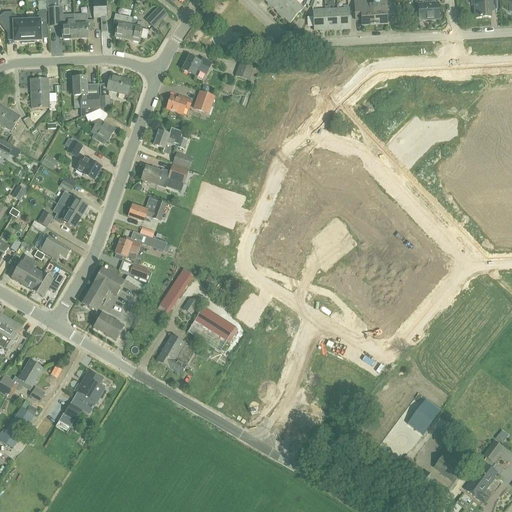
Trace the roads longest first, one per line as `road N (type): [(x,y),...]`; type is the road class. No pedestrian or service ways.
road 1 (residential): [(53,324),(95,250),(159,73)]
road 2 (residential): [(311,124),(275,156),(234,267),(321,319)]
road 3 (tertiary): [(254,442),(53,324)]
road 4 (residential): [(245,0),(296,42),(455,36)]
road 5 (residential): [(321,319),(382,362),(474,263)]
road 6 (residential): [(311,124),(378,65),(455,61)]
road 7 (residential): [(0,69),(112,58),(159,73)]
road 8 (residential): [(254,442),(286,400),(321,319)]
road 9 (tertiary): [(372,511),(254,442)]
road 10 (residential): [(474,263),(380,165)]
